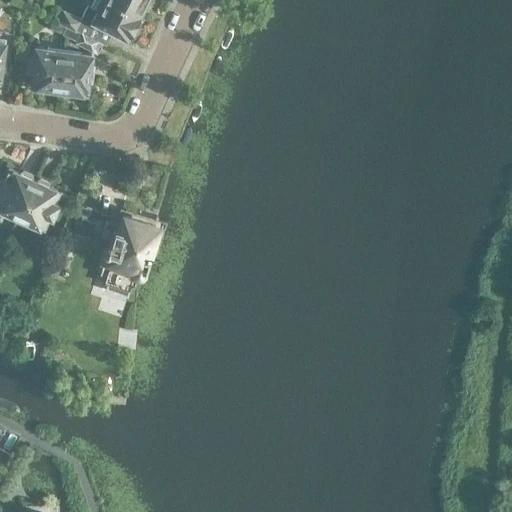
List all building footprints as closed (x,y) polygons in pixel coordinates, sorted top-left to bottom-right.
[(59,7),(54,18),(69,26),(87,34),(94,21),(126,37),(139,12),(115,0),(103,0),(98,10),(87,4),(80,18),(59,7)] [(115,0),(139,12),(144,0),(115,0)] [(50,26),(65,34),(69,26),(54,18),(50,26)] [(69,26),(65,34),(96,51),(101,42),(87,34),(69,26)] [(30,84),(57,88),(62,50),(46,48),(47,46),(35,44),(30,84)] [(62,50),(57,88),(85,92),(90,51),(79,50),(78,52),(62,50)] [(0,207),(17,215),(34,176),(8,165),(3,177),(0,176),(0,207)] [(34,176),(17,215),(43,226),(48,214),(51,215),(57,201),(54,199),(59,188),(34,176)] [(72,231),(94,238),(99,225),(102,226),(101,232),(109,235),(105,248),(107,249),(104,257),(110,258),(104,282),(110,284),(111,288),(114,291),(118,292),(122,291),(125,288),(127,283),(133,285),(134,280),(137,281),(157,218),(135,211),(134,216),(124,213),(123,218),(81,204),(72,231)] [(56,274),(69,246),(57,240),(44,269),(56,274)]
